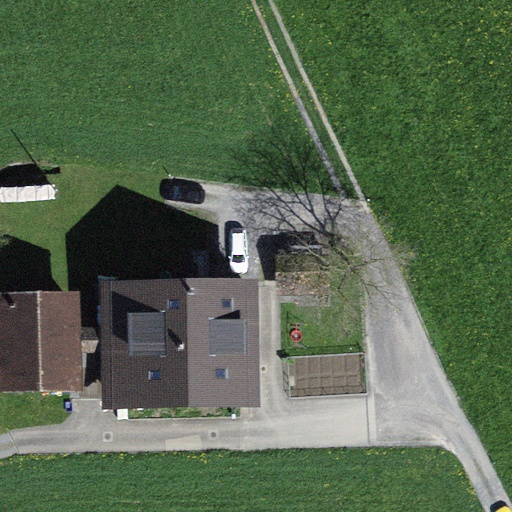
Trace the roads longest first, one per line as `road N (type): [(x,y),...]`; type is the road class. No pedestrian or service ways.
road 1 (track): [(459,424),(267,0)]
road 2 (track): [(459,424),(18,440),(0,447)]
